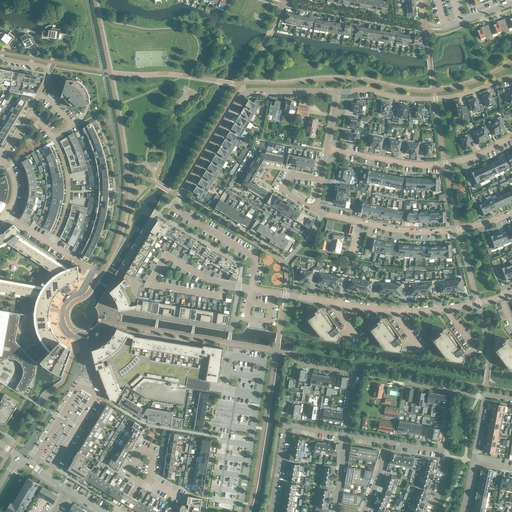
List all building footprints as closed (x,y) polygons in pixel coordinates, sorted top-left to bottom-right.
[(406,8),(407,17),(417,16),(416,7),(406,8)] [(286,23),(290,24),(291,24),(293,15),(287,13),(286,16),(284,16),(282,20),(285,22),(285,23),(286,23)] [(302,29),(303,27),(305,17),(300,16),(301,14),(298,13),(297,16),(299,16),(297,26),(296,27),(302,29)] [(296,26),(297,26),(299,16),(297,16),(293,15),(291,24),(290,24),(290,25),(291,25),(292,24),(296,25),(296,26)] [(309,29),(309,26),(311,19),(312,19),(312,16),(310,16),(309,18),(305,17),(303,27),(303,28),(303,27),(308,28),(308,29),(309,29)] [(502,20),(506,33),(510,32),(509,29),(511,27),(511,22),(511,19),(507,20),(507,18),(502,20)] [(327,31),(331,32),(332,32),(334,23),(329,22),(330,20),(326,19),(326,22),(328,22),(326,31),(325,31),(325,32),(326,32),(327,31)] [(494,25),(497,33),(502,31),(503,34),(506,33),(502,20),(497,22),(498,24),(494,25)] [(321,30),(325,31),(326,31),(328,22),(326,22),(322,21),(320,30),(319,30),(319,31),(320,31),(321,30)] [(338,33),(343,34),(344,34),(345,25),(341,24),(341,22),(338,21),(338,24),(339,24),(338,33),(337,33),(337,34),(338,34),(338,33)] [(332,32),(337,33),(338,33),(339,24),(338,24),(334,23),(332,32),(331,32),(331,33),(332,33),(332,32)] [(350,36),(350,34),(351,26),(352,26),(353,24),(350,23),(350,26),(345,25),(344,34),(343,34),(343,35),(344,35),(344,34),(349,35),(349,36),(350,36)] [(486,26),(490,39),(493,38),(492,35),(497,33),(494,25),(491,26),(490,24),(486,26)] [(53,28),(53,25),(53,26),(51,26),(49,26),(47,27),(46,28),(44,30),(44,31),(43,31),(42,36),(43,36),(43,38),(50,38),(51,37),(58,39),(60,29),(53,28)] [(490,39),(486,26),(481,28),(481,30),(478,31),(478,32),(477,32),(476,32),(477,34),(478,36),(480,36),(481,39),(486,37),(487,40),(490,39)] [(367,39),(368,29),(370,30),(370,27),(367,27),(367,29),(362,28),(361,37),(361,38),(366,38),(366,39),(367,39)] [(379,42),(379,41),(380,31),(382,32),(382,29),(379,29),(379,31),(374,30),(373,40),(378,41),(379,42)] [(9,45),(15,37),(10,33),(11,31),(10,32),(9,31),(7,31),(5,31),(3,32),(2,33),(1,32),(0,33),(0,39),(3,41),(4,41),(9,45)] [(390,44),(391,41),(392,34),(393,34),(393,31),(391,31),(390,33),(386,32),(384,42),(385,42),(390,43),(390,44)] [(408,46),(408,45),(409,36),(411,36),(411,34),(408,33),(408,36),(403,35),(402,44),(403,44),(407,45),(407,46),(408,46)] [(36,44),(33,38),(34,37),(33,37),(31,36),(30,35),(28,34),(26,35),(25,34),(21,36),(21,37),(20,38),(23,42),(24,42),(27,48),(36,44)] [(420,48),(420,49),(424,49),(423,41),(421,41),(421,37),(415,37),(414,46),(419,47),(420,48)] [(0,83),(4,81),(5,82),(11,83),(13,72),(7,71),(0,69),(0,83)] [(37,77),(31,76),(29,85),(37,87),(40,82),(36,81),(37,77)] [(77,82),(76,81),(74,81),(72,80),(71,80),(69,80),(67,80),(62,97),(73,108),(90,103),(90,102),(90,101),(90,100),(90,99),(89,98),(89,97),(89,96),(89,95),(88,93),(87,92),(87,91),(86,89),(85,89),(84,88),(83,86),(82,85),(81,84),(80,84),(79,83),(77,82)] [(498,106),(497,97),(492,99),(490,93),(483,96),(487,107),(492,105),(493,108),(498,106)] [(21,99),(18,104),(25,108),(28,103),(26,102),(29,97),(22,96),(20,99),(21,99)] [(478,105),(476,99),(475,99),(475,98),(470,99),(470,100),(469,101),(472,111),(476,110),(477,113),(483,111),(481,104),(478,105)] [(251,108),(249,111),(254,114),(259,106),(264,106),(265,105),(265,100),(256,100),(254,103),(249,100),(246,105),(251,108)] [(270,110),(269,115),(275,116),(276,113),(281,114),(282,107),(279,106),(280,102),(276,101),(275,103),(271,102),(270,110)] [(356,116),(363,117),(364,111),(361,110),(362,106),(363,102),(361,101),(357,101),(356,105),(351,104),(350,105),(350,107),(351,108),(350,111),(357,112),(356,116)] [(22,112),(25,108),(18,104),(16,102),(13,107),(15,108),(22,112)] [(297,114),(298,106),(295,106),(296,103),(287,102),(285,113),(293,115),(294,113),(296,113),(296,114),(297,114)] [(379,114),(385,114),(384,117),(390,119),(392,112),(388,111),(390,104),(386,104),(387,103),(382,102),(381,105),(379,105),(378,110),(380,110),(379,114)] [(461,108),(460,103),(452,105),(453,109),(451,109),(452,113),(454,113),(455,118),(463,116),(463,118),(463,122),(470,120),(466,107),(462,108),(461,108)] [(397,115),(393,115),(392,122),(398,123),(399,117),(406,118),(407,106),(406,106),(406,105),(401,104),(401,106),(400,105),(399,110),(397,110),(397,115)] [(429,119),(427,110),(424,110),(424,108),(421,107),(421,106),(416,106),(416,112),(410,112),(409,119),(414,119),(414,118),(421,119),(421,115),(423,115),(423,116),(424,119),(428,119),(429,119)] [(298,114),(307,116),(309,109),(299,107),(298,114)] [(15,108),(12,113),(19,117),(22,112),(15,108)] [(250,122),(254,114),(249,111),(244,108),(241,113),(246,116),(244,119),(250,122)] [(16,122),(19,117),(12,113),(10,112),(7,116),(16,122)] [(493,120),(501,133),(506,130),(505,128),(502,124),(504,122),(503,120),(505,119),(503,116),(503,117),(502,116),(501,117),(500,114),(497,116),(498,118),(493,120)] [(14,126),(16,122),(7,116),(5,121),(14,126)] [(245,130),(250,122),(244,119),(239,116),(236,121),(241,124),(240,126),(245,130)] [(307,126),(316,128),(318,120),(308,118),(308,121),(307,121),(306,124),(307,124),(307,126)] [(351,126),(351,127),(355,128),(355,127),(359,128),(360,120),(349,118),(347,125),(351,126)] [(501,133),(493,120),(493,121),(494,123),(489,126),(488,124),(485,125),(489,131),(491,130),(495,135),(495,134),(496,136),(501,133)] [(11,131),(14,126),(5,121),(2,125),(11,131)] [(240,137),(245,130),(240,126),(235,123),(231,129),(237,132),(235,134),(240,137)] [(87,134),(95,130),(93,126),(91,124),(83,128),(87,134)] [(8,135),(11,131),(2,125),(0,128),(0,130),(1,131),(8,135)] [(489,131),(485,125),(477,130),(484,142),(489,140),(488,139),(489,138),(486,133),(489,131)] [(316,128),(307,126),(305,136),(314,138),(316,128)] [(95,130),(87,134),(89,140),(98,137),(97,134),(95,130)] [(484,142),(477,130),(469,134),(472,140),(475,139),(478,144),(479,145),(484,142)] [(1,131),(0,133),(0,136),(5,140),(8,135),(1,131)] [(235,145),(240,137),(235,134),(230,131),(227,136),(232,140),(230,142),(235,145)] [(355,141),(356,135),(345,132),(344,136),(345,137),(345,139),(349,140),(349,141),(353,142),(354,141),(355,141)] [(370,148),(375,149),(378,135),(369,133),(367,140),(370,140),(369,146),(370,146),(370,148)] [(74,134),(60,141),(62,144),(63,145),(64,148),(78,141),(74,134)] [(385,143),(387,136),(387,134),(384,134),(383,136),(378,135),(375,149),(381,150),(381,148),(382,143),(385,143)] [(472,140),(469,134),(464,136),(465,138),(460,140),(462,145),(464,145),(466,150),(471,148),(471,147),(469,141),(472,140)] [(392,152),(395,138),(387,136),(385,143),(388,144),(387,149),(387,151),(392,152)] [(98,137),(89,140),(92,146),(101,143),(99,139),(98,137)] [(395,138),(392,152),(398,153),(398,152),(399,152),(400,146),(403,147),(405,138),(404,140),(398,139),(398,141),(395,140),(396,138),(395,138)] [(405,138),(403,147),(406,147),(405,153),(406,153),(406,154),(412,155),(413,143),(413,141),(407,140),(408,138),(405,138)] [(231,153),(235,145),(230,142),(225,139),(222,144),(227,147),(225,150),(231,153)] [(422,140),(422,142),(422,149),(425,149),(425,155),(425,157),(431,156),(431,155),(431,151),(433,151),(433,144),(431,144),(431,142),(425,142),(425,140),(422,140)] [(78,141),(64,148),(65,150),(66,152),(67,154),(81,149),(78,141)] [(413,143),(412,155),(417,156),(417,154),(418,149),(422,149),(422,142),(419,142),(419,144),(413,143)] [(101,143),(92,146),(94,152),(102,150),(102,147),(101,143)] [(54,148),(52,146),(43,151),(46,157),(56,152),(54,150),(54,148)] [(226,161),(231,153),(225,150),(220,147),(217,152),(222,155),(221,158),(226,161)] [(81,149),(67,154),(67,156),(68,159),(69,161),(84,157),(81,149)] [(102,150),(94,152),(96,159),(105,156),(104,152),(103,152),(102,150)] [(270,162),(272,153),(272,152),(266,150),(265,154),(261,153),(264,159),(268,160),(267,162),(270,162)] [(57,155),(56,152),(46,157),(48,162),(58,159),(57,156),(57,155)] [(252,160),(254,161),(262,166),(264,164),(262,162),(264,159),(261,153),(259,157),(255,154),(252,160)] [(221,169),(226,161),(221,158),(216,155),(212,160),(218,163),(216,166),(221,169)] [(105,156),(96,159),(97,165),(106,163),(105,161),(106,160),(105,156)] [(71,167),(71,169),(75,168),(78,167),(82,166),(86,165),(84,157),(69,161),(70,164),(71,167)] [(499,161),(504,170),(509,168),(504,158),(500,160),(501,161),(499,161)] [(23,167),(23,169),(32,165),(28,159),(21,164),(22,166),(23,167)] [(59,161),(58,159),(48,162),(50,168),(60,165),(59,162),(59,161)] [(309,159),(306,169),(313,171),(315,160),(309,159)] [(251,166),(259,171),(262,166),(254,161),(251,166)] [(494,163),(499,173),(504,170),(499,161),(498,162),(497,162),(494,163)] [(216,177),(221,169),(216,166),(211,162),(208,168),(213,171),(211,173),(216,177)] [(106,163),(97,165),(98,171),(108,170),(107,165),(106,166),(106,163)] [(489,166),(494,175),(499,173),(494,163),(491,165),(489,166)] [(25,173),(25,174),(34,171),(32,165),(23,169),(24,171),(25,173)] [(61,168),(60,165),(50,168),(52,174),(62,172),(62,170),(61,168)] [(247,171),(256,176),(259,171),(251,166),(247,171)] [(338,174),(348,176),(349,171),(351,172),(352,168),(345,166),(344,168),(339,167),(338,174)] [(484,168),(490,179),(489,177),(494,175),(489,166),(488,167),(488,166),(484,168)] [(480,171),(485,181),(490,179),(484,168),(481,169),(481,170),(480,171)] [(212,184),(216,177),(211,173),(206,170),(203,176),(208,179),(207,181),(206,181),(212,184)] [(256,176),(247,171),(244,176),(246,178),(242,184),(250,182),(252,178),(254,179),(256,176)] [(474,172),(480,184),(485,181),(480,171),(478,171),(475,172),(474,172)] [(62,173),(62,172),(52,174),(53,180),(63,178),(63,176),(62,173)] [(480,184),(474,172),(469,174),(471,178),(470,178),(471,181),(472,181),(475,186),(480,184)] [(348,176),(338,174),(337,180),(347,182),(348,176)] [(3,207),(4,206),(5,204),(7,199),(8,194),(9,190),(8,185),(8,181),(6,176),(0,178),(0,211),(1,210),(2,209),(1,209),(2,209),(2,208),(3,208),(3,207)] [(207,192),(212,184),(206,181),(207,181),(201,178),(198,183),(203,186),(202,189),(207,192)] [(250,182),(242,184),(249,188),(247,191),(252,194),(253,193),(258,184),(255,183),(254,185),(250,182)] [(258,196),(263,188),(258,184),(253,193),(258,196)] [(335,195),(348,198),(349,194),(348,194),(350,187),(342,185),(341,188),(336,187),(335,192),(335,195)] [(202,200),(207,192),(202,189),(197,186),(194,191),(199,194),(197,197),(202,200)] [(263,188),(258,196),(263,199),(268,191),(263,188)] [(272,206),(278,197),(273,193),(267,203),(272,206)] [(506,205),(501,194),(496,196),(501,207),(506,205)] [(511,203),(507,194),(502,196),(502,194),(501,194),(506,205),(511,203)] [(348,201),(348,198),(335,195),(334,198),(333,198),(332,203),(338,204),(338,207),(336,207),(345,209),(346,201),(348,201)] [(501,207),(496,196),(496,195),(491,197),(492,198),(491,198),(496,209),(501,207)] [(277,209),(283,200),(278,197),(272,206),(277,209)] [(496,209),(491,198),(486,201),(491,211),(496,209)] [(220,211),(226,203),(220,200),(215,208),(220,211)] [(281,212),(287,202),(283,200),(277,209),(281,212)] [(363,214),(366,202),(360,201),(359,206),(358,209),(359,209),(358,212),(363,214)] [(491,211),(486,201),(481,203),(486,214),(486,213),(491,211)] [(25,206),(24,207),(33,210),(35,204),(26,202),(26,204),(25,206)] [(286,214),(292,205),(287,202),(281,212),(286,214)] [(226,203),(220,211),(226,215),(231,206),(226,203)] [(486,214),(481,203),(482,204),(477,206),(478,210),(479,213),(480,212),(481,216),(486,214)] [(62,207),(62,206),(52,204),(50,210),(60,212),(61,210),(62,207)] [(232,204),(231,206),(226,215),(231,218),(236,209),(233,207),(234,205),(232,204)] [(291,218),(297,208),(292,205),(286,214),(291,218)] [(23,211),(22,212),(30,216),(33,210),(24,207),(24,209),(23,211)] [(107,208),(98,207),(97,214),(106,215),(107,211),(107,208)] [(296,220),(301,211),(297,208),(291,218),(296,220)] [(236,209),(231,218),(236,221),(241,212),(236,209)] [(60,214),(60,212),(50,210),(48,215),(58,219),(59,216),(60,214)] [(70,214),(69,216),(69,217),(83,222),(86,214),(82,213),(78,212),(75,211),(71,210),(70,212),(70,214)] [(300,223),(306,214),(301,211),(296,220),(300,223)] [(21,215),(19,217),(27,222),(30,216),(22,212),(22,213),(21,215)] [(241,212),(236,221),(241,224),(246,215),(241,212)] [(106,215),(97,214),(96,220),(104,222),(105,220),(106,220),(106,215)] [(304,226),(310,216),(306,214),(300,223),(304,226)] [(57,222),(58,219),(48,215),(46,221),(56,225),(56,224),(57,222)] [(246,215),(241,224),(246,227),(251,219),(246,215)] [(310,216),(304,226),(309,229),(315,219),(310,216)] [(81,230),(83,222),(69,217),(68,219),(68,222),(67,224),(81,230)] [(502,226),(510,222),(508,218),(499,222),(502,226)] [(104,222),(96,220),(94,226),(103,229),(104,225),(104,222)] [(158,220),(158,221),(148,237),(157,242),(156,242),(157,242),(162,234),(165,236),(165,235),(170,227),(158,220)] [(255,233),(261,223),(256,220),(251,230),(255,233)] [(55,228),(56,225),(46,221),(43,227),(52,232),(53,230),(54,229),(55,228)] [(260,235),(266,226),(261,223),(255,233),(260,235)] [(77,237),(81,230),(67,224),(65,227),(65,228),(64,231),(77,237)] [(0,291),(36,298),(38,298),(36,302),(36,303),(36,305),(35,307),(35,309),(35,311),(35,312),(34,316),(35,322),(36,326),(37,330),(37,331),(39,336),(40,339),(38,340),(23,349),(16,341),(20,314),(21,314),(20,314),(0,310),(0,363),(1,363),(3,361),(5,360),(8,359),(10,359),(13,359),(16,360),(18,361),(20,363),(22,365),(23,368),(23,371),(23,373),(23,376),(22,379),(16,389),(15,389),(24,394),(34,377),(35,375),(37,364),(41,361),(41,362),(43,363),(47,366),(52,370),(57,372),(62,375),(70,354),(69,353),(70,351),(71,348),(70,348),(68,347),(67,346),(65,345),(64,345),(63,343),(62,343),(58,339),(57,338),(54,333),(53,332),(51,327),(51,326),(50,320),(49,319),(49,315),(49,313),(50,309),(50,307),(51,305),(53,300),(56,295),(57,294),(61,290),(62,289),(66,286),(67,285),(72,283),(73,282),(80,281),(79,272),(78,266),(73,267),(71,268),(68,268),(17,235),(18,234),(20,232),(13,225),(8,230),(5,232),(1,234),(0,234),(0,291)] [(103,229),(94,226),(92,232),(100,235),(101,233),(102,233),(103,229)] [(265,238),(270,229),(266,226),(260,235),(265,238)] [(165,235),(170,238),(175,230),(170,227),(165,235)] [(269,241),(275,232),(270,229),(265,238),(269,241)] [(170,238),(175,241),(180,233),(175,230),(170,238)] [(69,243),(73,246),(77,237),(64,231),(63,233),(61,235),(60,237),(65,241),(68,237),(68,236),(72,238),(71,239),(69,243)] [(100,235),(92,232),(89,238),(98,242),(100,238),(99,238),(100,235)] [(274,244),(279,234),(275,232),(269,241),(274,244)] [(499,234),(503,246),(503,244),(511,241),(509,236),(506,237),(505,232),(503,233),(503,232),(499,234)] [(175,241),(180,244),(185,236),(180,233),(175,241)] [(279,247),(285,238),(279,234),(274,244),(279,247)] [(332,240),(332,243),(342,245),(343,237),(330,234),(329,238),(331,239),(331,240),(332,240)] [(494,235),(498,248),(503,246),(499,234),(495,235),(495,236),(494,236),(494,235)] [(498,248),(494,235),(488,237),(489,241),(488,241),(489,245),(490,244),(491,248),(487,250),(489,255),(492,254),(491,250),(498,248)] [(180,244),(185,248),(190,239),(185,236),(180,244)] [(153,247),(156,242),(157,242),(148,237),(145,242),(153,247)] [(98,242),(89,238),(86,244),(95,248),(96,246),(98,242)] [(284,250),(289,240),(285,238),(279,247),(284,250)] [(185,248),(190,251),(195,243),(190,239),(185,248)] [(374,253),(377,240),(371,239),(370,243),(369,243),(369,246),(370,246),(369,249),(365,248),(364,256),(368,257),(369,252),(374,253)] [(289,240),(284,250),(288,253),(294,243),(289,240)] [(377,240),(374,253),(380,254),(382,242),(381,242),(381,241),(377,240)] [(150,252),(153,247),(145,242),(142,247),(150,252)] [(382,242),(380,254),(385,255),(388,242),(384,242),(382,242)] [(388,242),(385,255),(386,256),(386,254),(395,256),(396,250),(393,249),(394,244),(392,244),(392,243),(388,242)] [(190,251),(196,254),(201,246),(195,243),(190,251)] [(342,245),(332,243),(330,251),(340,253),(342,245)] [(95,248),(86,244),(83,250),(92,255),(94,251),(93,250),(95,248)] [(396,250),(395,256),(398,256),(398,258),(404,258),(405,245),(401,245),(399,245),(399,250),(396,250)] [(196,254),(201,257),(206,249),(201,246),(196,254)] [(417,246),(416,257),(425,258),(425,252),(422,252),(422,247),(420,247),(420,246),(417,246)] [(425,252),(425,258),(425,260),(434,259),(434,246),(430,246),(430,247),(428,247),(428,252),(425,252)] [(147,257),(150,252),(142,247),(139,252),(147,257)] [(201,257),(206,260),(211,252),(206,249),(201,257)] [(92,255),(83,250),(80,256),(88,260),(89,258),(90,259),(92,255)] [(144,262),(147,257),(139,252),(136,257),(144,262)] [(206,260),(211,263),(216,255),(211,252),(206,260)] [(211,263),(216,266),(221,258),(216,255),(211,263)] [(141,267),(144,262),(136,257),(133,262),(141,267)] [(216,266),(221,269),(226,261),(221,258),(216,266)] [(221,269),(226,272),(231,264),(226,261),(221,269)] [(138,272),(141,267),(133,262),(130,267),(138,272)] [(236,267),(231,264),(226,272),(231,275),(232,276),(236,267)] [(138,272),(130,267),(127,273),(135,278),(138,272)] [(239,269),(236,267),(232,276),(231,275),(229,280),(237,281),(239,269)] [(305,283),(307,269),(302,268),(302,267),(298,267),(296,274),(300,274),(299,281),(305,282),(304,283),(305,283)] [(509,278),(505,267),(499,269),(500,273),(499,274),(501,277),(502,276),(503,280),(509,278)] [(307,269),(305,283),(311,284),(312,276),(315,277),(316,270),(313,269),(312,271),(307,271),(307,269)] [(316,270),(315,277),(319,277),(318,283),(320,284),(323,285),(323,284),(325,274),(320,273),(320,270),(316,270)] [(138,300),(139,291),(140,289),(141,287),(143,283),(126,273),(124,278),(125,279),(110,292),(111,293),(114,297),(115,298),(117,303),(117,304),(119,310),(119,311),(137,308),(138,300)] [(337,273),(334,287),(335,288),(335,287),(340,288),(341,281),(345,282),(346,275),(342,274),(337,273)] [(353,291),(355,276),(350,276),(350,275),(346,275),(345,282),(348,282),(347,289),(353,290),(353,291)] [(375,287),(376,279),(370,279),(370,281),(366,280),(364,291),(364,292),(368,292),(370,292),(371,286),(375,287)] [(376,279),(375,287),(378,287),(378,293),(380,293),(380,294),(384,294),(384,293),(385,283),(379,282),(379,280),(376,279)] [(446,292),(444,279),(439,280),(435,280),(436,287),(439,287),(440,293),(443,293),(446,293),(446,292)] [(426,281),(426,294),(427,294),(427,295),(430,295),(430,294),(432,294),(432,288),(436,287),(435,280),(426,281)] [(205,284),(216,290),(218,286),(207,281),(205,284)] [(396,281),(395,296),(395,295),(401,296),(402,289),(405,289),(405,281),(402,281),(402,282),(396,281)] [(405,281),(405,289),(409,289),(409,296),(415,296),(415,282),(409,282),(409,281),(405,281)] [(319,335),(321,339),(322,339),(338,342),(339,341),(339,336),(337,333),(339,331),(336,327),(334,329),(325,317),(319,309),(308,307),(306,320),(318,336),(319,335)] [(397,339),(382,319),(370,317),(368,330),(380,347),(382,346),(385,350),(401,352),(401,351),(402,346),(400,343),(402,341),(399,337),(397,339)] [(134,336),(134,335),(117,328),(117,329),(114,334),(114,335),(110,340),(105,344),(104,345),(99,348),(98,348),(93,350),(92,350),(97,369),(98,369),(100,375),(102,380),(105,388),(106,388),(110,401),(113,400),(116,402),(126,386),(147,398),(185,404),(187,388),(209,392),(211,381),(218,383),(221,363),(224,349),(203,345),(203,348),(198,347),(193,346),(182,344),(177,343),(166,341),(161,341),(156,340),(150,339),(144,338),(134,336)] [(445,330),(444,329),(433,328),(431,341),(443,357),(444,356),(447,360),(463,363),(464,356),(462,353),(464,352),(461,347),(459,349),(445,330)] [(511,346),(507,340),(495,338),(493,351),(505,367),(507,366),(510,370),(511,370),(511,346)] [(316,386),(318,375),(312,374),(310,385),(316,386)] [(346,390),(348,378),(342,377),(342,376),(340,387),(340,389),(346,390)] [(248,386),(253,388),(256,380),(253,379),(251,383),(247,382),(246,383),(248,384),(248,386)] [(381,398),(383,386),(376,384),(376,385),(374,385),(373,389),(375,390),(374,397),(381,398)] [(404,400),(412,402),(414,390),(406,389),(404,400)] [(424,394),(418,392),(415,405),(422,406),(424,394)] [(433,407),(435,393),(429,392),(427,404),(433,405),(432,407),(433,407)] [(441,395),(435,393),(433,407),(438,408),(441,395)] [(7,422),(19,403),(4,394),(3,397),(5,398),(1,405),(0,404),(0,422),(1,424),(7,422)] [(445,407),(447,396),(441,395),(438,408),(439,408),(439,406),(445,407)] [(123,396),(118,404),(141,418),(143,415),(145,416),(148,417),(147,420),(151,421),(151,419),(156,420),(156,421),(163,422),(163,421),(168,422),(168,423),(171,424),(171,426),(182,428),(183,419),(173,417),(173,414),(147,409),(146,410),(123,396)] [(318,413),(318,408),(317,408),(317,407),(310,406),(311,403),(306,402),(304,412),(309,413),(308,418),(315,419),(316,413),(318,413)] [(504,412),(505,406),(506,407),(507,403),(501,402),(500,405),(492,404),(490,410),(491,410),(492,410),(504,412)] [(114,410),(107,406),(107,405),(104,410),(111,415),(114,410)] [(323,419),(329,420),(331,407),(330,409),(325,408),(325,406),(321,405),(320,414),(323,415),(323,419)] [(335,421),(337,408),(331,407),(329,420),(335,421)] [(385,408),(384,415),(397,418),(399,411),(385,408)] [(111,415),(104,410),(101,415),(109,419),(111,415)] [(503,418),(504,413),(504,412),(492,410),(491,416),(503,418)] [(109,419),(101,415),(98,419),(106,424),(109,419)] [(502,424),(503,418),(491,416),(490,422),(502,424)] [(106,424),(98,419),(95,424),(103,428),(106,424)] [(132,427),(140,432),(142,427),(135,422),(132,427)] [(391,431),(392,424),(380,422),(379,430),(391,431)] [(501,430),(502,424),(490,422),(489,428),(501,430)] [(103,428),(95,424),(93,428),(100,433),(103,428)] [(438,439),(440,427),(434,426),(434,428),(432,439),(432,438),(438,439)] [(129,432),(137,436),(140,432),(132,427),(129,432)] [(100,433),(93,428),(90,433),(98,438),(100,433)] [(499,436),(501,430),(489,428),(488,434),(498,436),(499,436)] [(126,436),(134,441),(137,436),(129,432),(126,436)] [(98,438),(90,433),(87,438),(95,442),(98,438)] [(123,441),(131,446),(134,441),(126,436),(123,441)] [(95,442),(87,438),(84,442),(92,447),(95,442)] [(202,445),(211,447),(212,440),(206,439),(206,440),(203,439),(202,445)] [(121,445),(129,450),(131,446),(123,441),(121,445)] [(92,447),(84,442),(81,447),(89,451),(92,447)] [(118,450),(126,455),(129,450),(121,445),(118,450)] [(496,454),(497,448),(496,447),(496,448),(486,446),(486,445),(484,445),(483,451),(491,453),(491,456),(497,458),(497,454),(496,454)] [(89,451),(81,447),(79,451),(78,451),(86,456),(89,451)] [(358,459),(360,448),(351,447),(349,458),(358,459)] [(358,459),(367,461),(369,450),(360,448),(358,459)] [(115,455),(123,459),(126,455),(118,450),(115,455)] [(367,461),(376,462),(378,456),(378,454),(379,451),(369,450),(367,461)] [(85,479),(91,470),(84,466),(84,464),(88,457),(86,456),(78,451),(70,465),(69,466),(70,471),(71,471),(78,475),(78,474),(82,476),(81,477),(85,480),(85,479)] [(112,459),(120,464),(123,459),(115,455),(112,459)] [(120,464),(112,459),(109,464),(117,469),(120,464)] [(434,469),(436,463),(430,462),(430,460),(426,460),(425,466),(434,469)] [(333,475),(334,469),(329,468),(329,465),(324,464),(322,473),(333,475)] [(434,474),(433,474),(434,469),(425,466),(422,466),(421,471),(422,471),(434,474)] [(358,477),(360,469),(348,467),(346,475),(358,477)] [(371,479),(371,477),(373,472),(368,471),(360,469),(358,477),(371,479)] [(91,470),(85,479),(90,483),(95,475),(96,473),(91,470)] [(173,472),(164,470),(163,475),(171,480),(173,472)] [(432,479),(434,474),(422,471),(420,476),(432,479)] [(95,486),(100,478),(95,475),(90,483),(95,486)] [(357,485),(358,477),(346,475),(345,483),(348,484),(357,485)] [(384,482),(396,486),(399,478),(392,475),(391,478),(386,476),(384,482)] [(431,479),(432,480),(432,479),(420,476),(422,477),(420,481),(430,484),(431,479)] [(368,487),(369,484),(370,482),(371,479),(358,477),(357,485),(368,487)] [(100,488),(105,481),(100,478),(95,486),(100,488)] [(331,486),(332,480),(332,481),(333,480),(321,478),(320,487),(326,488),(326,485),(331,486)] [(506,492),(508,479),(504,478),(504,479),(502,479),(500,491),(506,492)] [(22,511),(38,484),(29,479),(13,504),(11,503),(7,510),(9,511),(22,511)] [(105,491),(110,484),(105,481),(100,488),(105,491)] [(419,487),(428,490),(430,484),(420,481),(419,487)] [(396,486),(384,482),(382,487),(387,489),(386,492),(391,494),(394,485),(396,486)] [(110,494),(115,487),(110,484),(105,491),(110,494)] [(115,497),(119,490),(121,488),(116,485),(115,487),(110,494),(115,497)] [(204,486),(195,485),(194,491),(196,491),(195,493),(203,494),(204,486)] [(53,503),(57,496),(43,487),(42,488),(40,486),(36,493),(53,503)] [(329,497),(330,491),(325,491),(326,488),(320,487),(318,496),(330,497),(329,497)] [(425,498),(427,492),(418,489),(416,495),(425,498)] [(120,500),(124,493),(119,490),(115,497),(120,500)] [(388,502),(391,494),(386,492),(385,494),(380,493),(378,498),(377,498),(388,502)] [(127,504),(131,497),(130,496),(124,493),(120,500),(125,503),(127,504)] [(350,506),(352,495),(343,493),(342,504),(350,506)] [(361,502),(364,497),(364,495),(360,494),(360,496),(352,495),(350,506),(359,507),(360,504),(361,502)] [(424,503),(425,498),(416,495),(414,500),(424,503)] [(199,511),(202,499),(188,496),(186,509),(185,509),(185,506),(182,505),(181,508),(181,511),(182,511),(184,511),(185,510),(188,511),(187,511),(199,511)] [(134,509),(138,501),(131,497),(127,504),(134,509)] [(386,507),(388,502),(377,498),(375,503),(388,508),(386,507)] [(422,508),(424,503),(414,500),(412,505),(422,508)] [(139,511),(143,504),(138,501),(134,509),(139,511)] [(327,509),(328,503),(329,503),(316,501),(315,507),(317,507),(316,509),(314,509),(322,510),(322,508),(327,509)] [(386,511),(388,508),(375,503),(376,503),(373,509),(378,510),(377,511),(386,511)]
